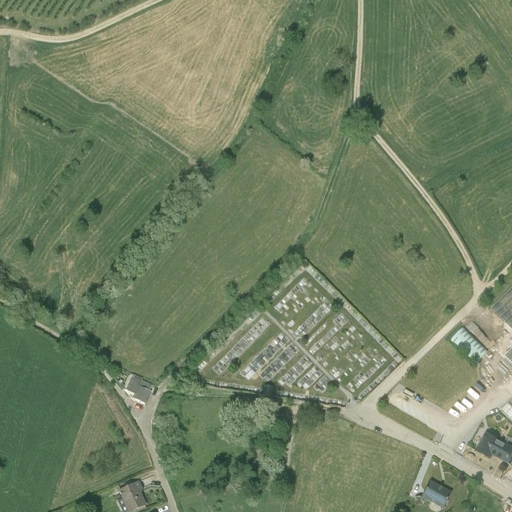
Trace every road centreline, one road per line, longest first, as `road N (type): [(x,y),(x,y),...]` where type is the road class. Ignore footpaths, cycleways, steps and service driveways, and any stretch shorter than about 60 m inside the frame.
road 1 (track): [(360,0),(358,115),(452,235),(482,294)]
road 2 (residential): [(359,414),(511,498)]
road 3 (track): [(0,21),(70,29),(139,0)]
road 4 (track): [(358,115),(308,232)]
